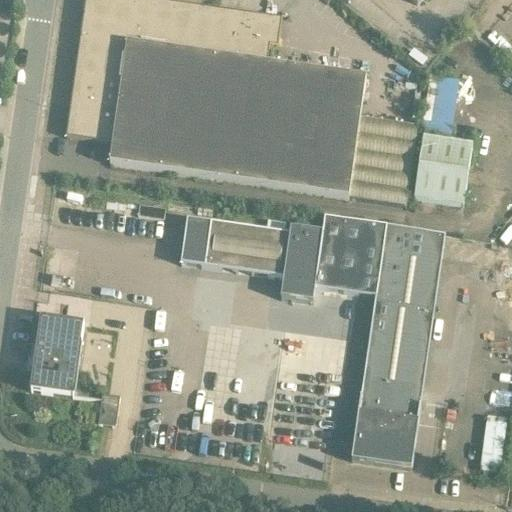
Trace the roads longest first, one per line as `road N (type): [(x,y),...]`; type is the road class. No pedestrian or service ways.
road 1 (residential): [(360,511),(0,460)]
road 2 (unknown): [(10,218),(283,328)]
road 3 (residential): [(0,290),(41,0)]
road 4 (unknown): [(463,511),(496,285)]
